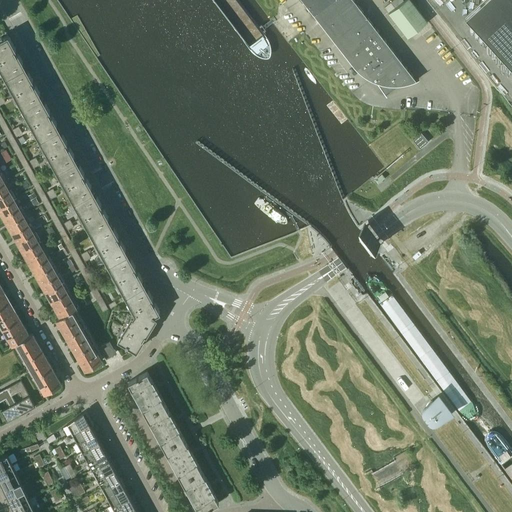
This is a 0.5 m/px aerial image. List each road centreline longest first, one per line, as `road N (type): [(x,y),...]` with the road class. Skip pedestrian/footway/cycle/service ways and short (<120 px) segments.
road 1 (residential): [(193,289),(150,260),(4,0)]
road 2 (residential): [(283,498),(195,344),(170,325)]
road 3 (tertiary): [(363,511),(271,392),(262,338)]
road 4 (tertiary): [(511,237),(479,207),(445,200),(413,209),(369,242)]
road 5 (residential): [(86,391),(0,253)]
road 6 (residential): [(156,511),(86,391)]
road 7 (tertiary): [(271,317),(369,242)]
